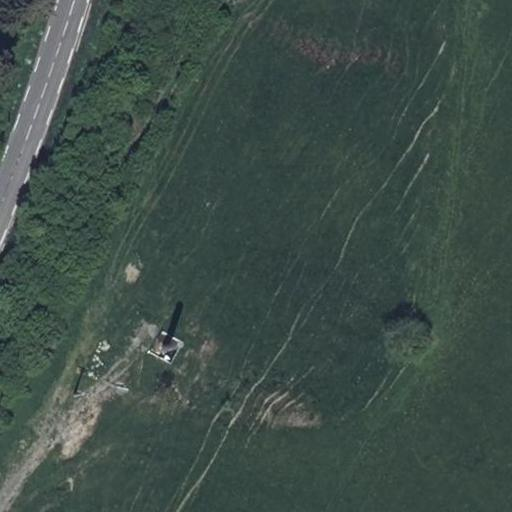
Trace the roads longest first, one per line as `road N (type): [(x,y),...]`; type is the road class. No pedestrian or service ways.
road 1 (track): [(0,365),(222,0)]
road 2 (secondary): [(73,0),(0,210)]
